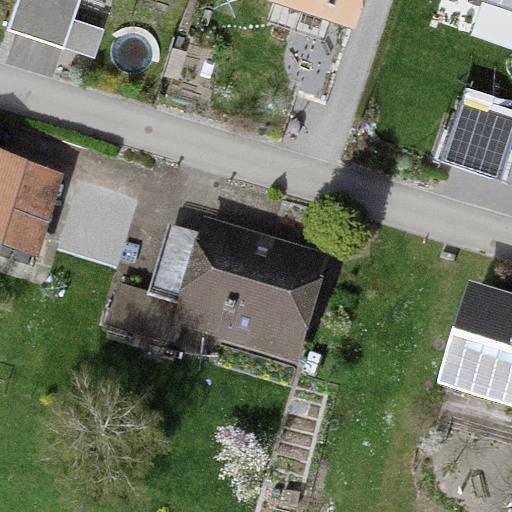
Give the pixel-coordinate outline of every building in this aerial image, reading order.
[(63,43),(77,0),(26,0),(17,28),(63,43)] [(320,0),(347,9),(350,0),(320,0)] [(511,116),(460,100),(442,155),(499,173),(511,133),(511,116)] [(0,170),(0,244),(31,254),(53,182),(13,169),(12,174),(0,170)] [(223,333),(290,353),(317,267),(211,235),(205,254),(165,242),(149,297),(227,322),(223,333)] [(119,288),(108,327),(127,333),(139,294),(119,288)] [(445,388),(511,407),(511,313),(471,301),(454,358),(450,357),(443,380),(447,381),(445,388)]
